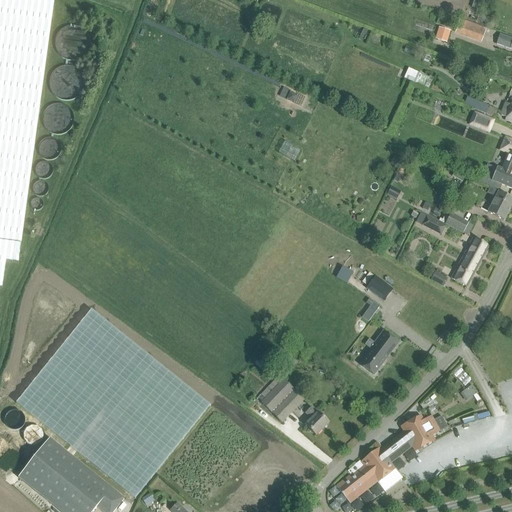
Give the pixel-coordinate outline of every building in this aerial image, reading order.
[(0,0),(0,287),(2,288),(6,261),(19,262),(21,242),(53,2),(51,1),(41,0),(0,0)] [(474,0),(472,7),(479,10),(482,0),(474,0)] [(481,42),(485,31),(486,28),(460,19),(455,33),(481,42)] [(435,39),(446,43),(450,31),(439,28),(435,39)] [(496,44),(507,48),(510,38),(499,34),(496,44)] [(404,78),(424,88),(424,87),(428,88),(433,78),(429,76),(429,78),(408,68),(404,78)] [(72,82),(75,71),(67,69),(64,82),(61,81),(58,92),(69,95),(72,82)] [(464,104),(494,118),(497,110),(467,97),(464,104)] [(501,116),(506,117),(505,120),(511,122),(511,102),(511,103),(510,105),(506,103),(501,116)] [(50,114),(47,124),(65,131),(72,110),(57,105),(53,115),(50,114)] [(474,114),(470,125),(488,132),(492,121),(474,114)] [(511,140),(505,138),(505,140),(510,142),(506,152),(509,154),(502,169),(497,167),(491,181),(511,189),(511,140)] [(50,143),(46,142),(46,143),(42,142),(41,150),(49,151),(50,143)] [(394,156),(391,163),(398,167),(401,160),(394,156)] [(391,186),(387,194),(390,196),(396,200),(401,192),(395,188),(391,186)] [(495,197),(488,212),(503,221),(511,203),(511,198),(499,191),(498,192),(490,188),(487,193),(495,197)] [(416,222),(441,235),(446,225),(421,212),(416,222)] [(445,224),(463,233),(468,235),(473,226),(450,214),(445,224)] [(473,238),(451,279),(467,287),(489,247),(473,238)] [(375,276),(366,288),(384,302),(393,289),(375,276)] [(362,317),(368,322),(379,307),(373,302),(362,317)] [(374,343),(376,344),(360,365),(373,375),(398,342),(383,331),(374,343)] [(465,385),(471,379),(458,368),(453,374),(465,385)] [(257,399),(282,423),(304,400),(281,377),(279,379),(278,377),(257,399)] [(460,393),(466,401),(478,392),(472,384),(460,393)] [(306,426),(309,428),(316,435),(328,423),(318,413),(312,407),(306,413),(312,419),(306,426)] [(373,477),(377,482),(385,492),(402,478),(391,464),(412,447),(414,452),(435,440),(430,432),(437,428),(438,429),(431,416),(424,421),(421,416),(401,427),(403,432),(380,450),(379,449),(361,463),(360,461),(354,466),(357,470),(355,472),(352,468),(347,471),(350,475),(336,487),(346,499),(373,477)] [(49,439),(18,478),(60,511),(92,511),(96,508),(101,511),(113,511),(124,499),(49,439)] [(186,511),(181,507),(177,503),(170,511),(171,511),(186,511)]
